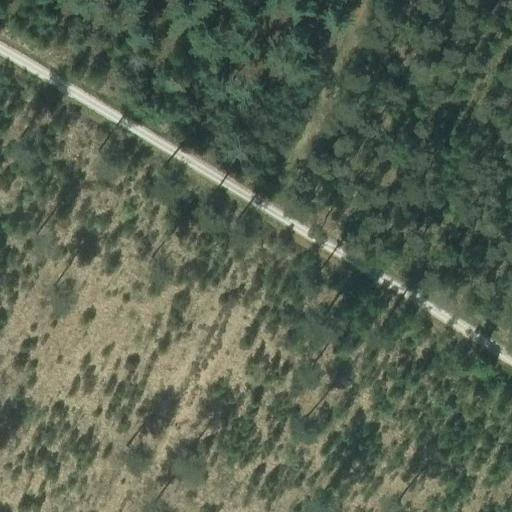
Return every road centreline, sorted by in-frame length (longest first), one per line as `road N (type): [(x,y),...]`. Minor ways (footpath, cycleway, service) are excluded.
road 1 (track): [(0,48),(273,212)]
road 2 (track): [(273,212),(511,361)]
